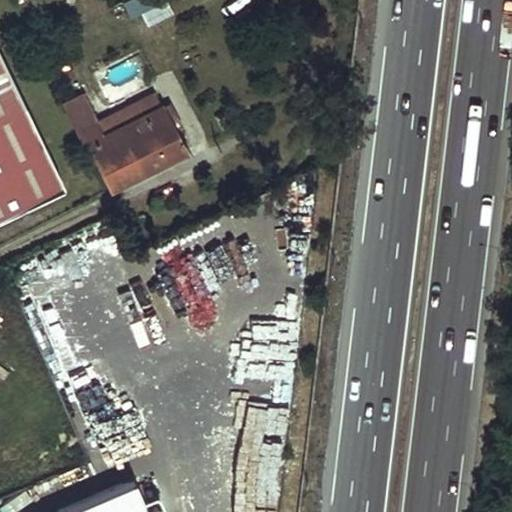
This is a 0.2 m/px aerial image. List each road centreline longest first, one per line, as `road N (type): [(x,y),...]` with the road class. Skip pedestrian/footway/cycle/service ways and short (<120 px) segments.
road 1 (motorway): [(417,0),(357,511)]
road 2 (motorway): [(428,511),(487,0)]
